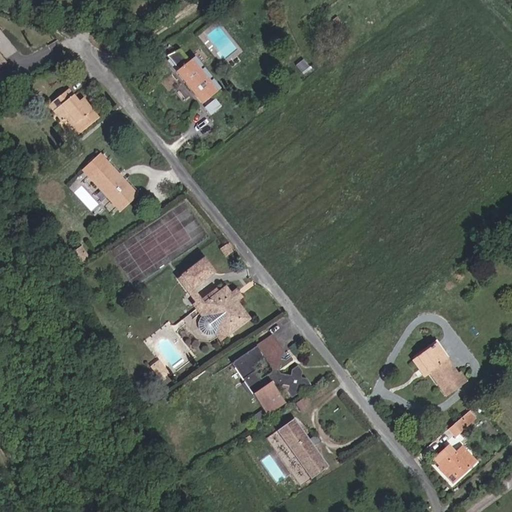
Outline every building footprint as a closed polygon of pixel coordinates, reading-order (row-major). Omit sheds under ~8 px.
[(189,62),(179,49),(167,55),(179,70),(176,72),(183,80),(186,78),(188,81),(186,83),(192,91),(195,89),(197,92),(195,94),(201,102),(219,88),(194,58),(189,62)] [(0,72),(2,75),(12,68),(0,53),(0,72)] [(58,117),(66,111),(69,114),(80,128),(96,115),(79,96),(75,100),(64,87),(45,103),(58,117)] [(221,107),(215,100),(208,107),(213,113),(221,107)] [(80,128),(69,114),(66,117),(77,130),(80,128)] [(93,156),(86,162),(90,165),(85,170),(91,178),(119,206),(135,191),(100,155),(96,159),(93,156)] [(233,250),(227,243),(220,250),(225,256),(233,250)] [(214,272),(203,258),(193,265),(204,279),(214,272)] [(204,279),(193,265),(181,275),(191,288),(204,279)] [(191,288),(181,275),(177,277),(188,291),(191,288)] [(196,308),(220,341),(249,319),(225,286),(196,308)] [(422,334),(405,347),(429,376),(431,374),(436,381),(452,368),(447,361),(445,363),(422,334)] [(271,338),(233,364),(243,381),(243,388),(249,396),(253,396),(267,416),(285,405),(276,391),(279,389),(286,398),(288,396),(291,400),(296,397),(299,390),(307,391),(311,388),(307,381),(300,379),(301,373),(297,368),(291,372),(290,378),(279,376),(276,371),(281,350),(271,338)] [(307,398),(298,404),(303,412),(312,406),(307,398)] [(469,413),(447,433),(453,439),(474,420),(469,413)] [(295,418),(277,431),(309,480),(327,469),(314,448),(309,440),(295,418)] [(315,436),(309,440),(314,448),(321,444),(315,436)] [(452,485),(474,465),(461,450),(454,456),(448,449),(434,462),(440,470),(439,471),(452,485)]
